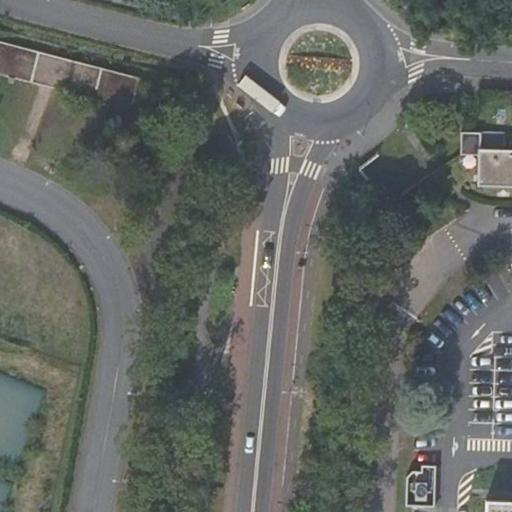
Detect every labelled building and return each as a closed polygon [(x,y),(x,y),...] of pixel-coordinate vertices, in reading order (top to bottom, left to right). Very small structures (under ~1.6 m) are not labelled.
[(110,72),(105,90),(125,96),(130,77),(110,72)] [(511,134),(497,134),(497,107),(481,106),(480,133),(480,154),(511,151),(511,134)] [(398,129),(381,140),(389,151),(405,140),(398,129)] [(463,133),(462,154),(480,154),(480,133),(463,133)] [(479,185),(511,186),(511,151),(480,154),(479,185)] [(500,501),(511,501),(511,470),(501,471),(500,501)] [(511,511),(511,501),(500,501),(461,500),(460,511),(511,511)]
